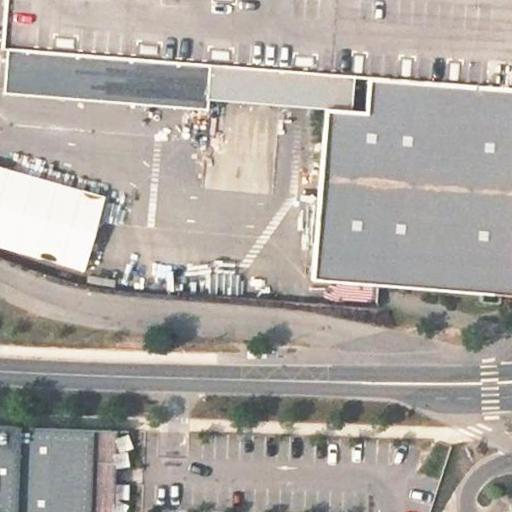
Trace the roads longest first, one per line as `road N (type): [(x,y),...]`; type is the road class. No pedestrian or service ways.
road 1 (secondary): [(314,380),(0,369)]
road 2 (unknown): [(0,134),(116,163),(173,203),(291,214)]
road 3 (secondary): [(314,380),(420,397),(511,396)]
road 4 (secondary): [(511,372),(314,380)]
